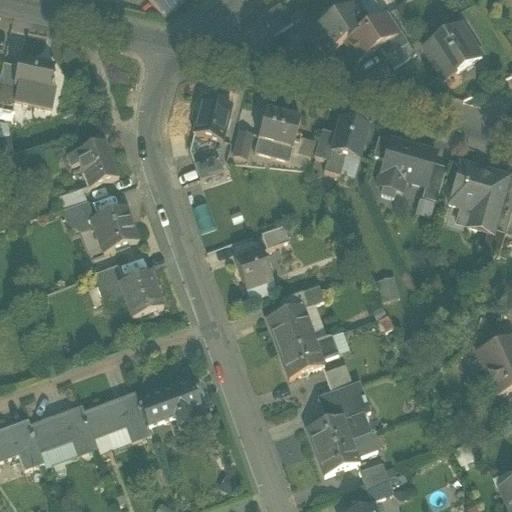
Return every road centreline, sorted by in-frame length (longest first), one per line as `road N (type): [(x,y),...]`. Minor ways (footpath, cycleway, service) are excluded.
road 1 (residential): [(279,511),(156,170),(153,94),(176,48)]
road 2 (residential): [(511,141),(176,48)]
road 3 (residential): [(176,48),(0,4)]
